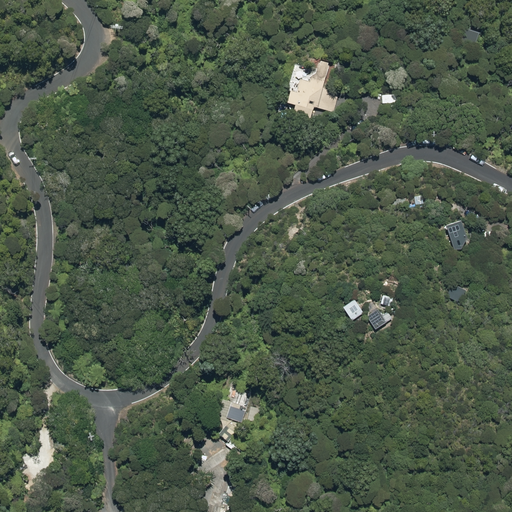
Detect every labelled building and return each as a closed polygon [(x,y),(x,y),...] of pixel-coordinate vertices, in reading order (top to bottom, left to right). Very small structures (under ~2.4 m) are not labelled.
[(474,51),(480,34),(463,28),(457,45),(474,51)] [(339,95),(321,90),(328,67),(318,64),(315,76),(311,75),(309,85),(299,82),(296,93),(289,91),(286,103),(294,105),(291,117),(308,121),(312,109),(333,116),(339,95)] [(407,207),(405,195),(393,197),(395,209),(407,207)] [(458,220),(443,225),(452,249),(459,248),(464,235),(458,220)] [(452,283),(446,295),(458,302),(465,290),(452,283)] [(341,306),(350,320),(362,312),(353,298),(341,306)] [(366,316),(374,329),(385,321),(376,309),(366,316)] [(235,451),(247,422),(241,420),(244,409),(241,408),(242,404),(221,397),(216,411),(221,427),(217,432),(224,437),(221,441),(235,451)]
